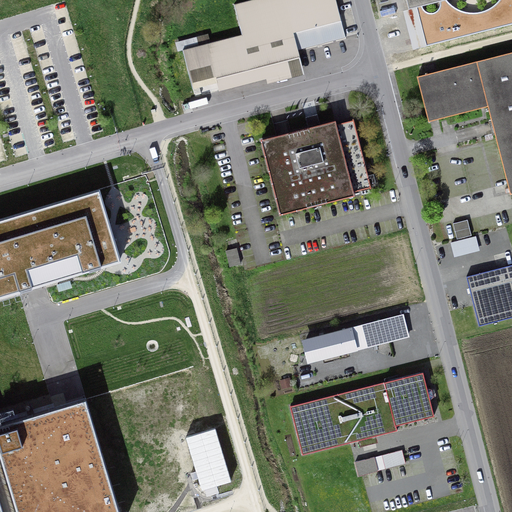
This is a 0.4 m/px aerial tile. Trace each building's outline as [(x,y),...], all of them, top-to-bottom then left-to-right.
[(255,0),(234,6),(241,36),(205,45),(218,93),(290,74),(285,54),(344,39),(333,0),(255,0)] [(450,0),(406,0),(409,10),(450,0)] [(511,60),(415,84),(425,122),(481,108),(502,191),(511,187),(511,60)] [(367,190),(348,122),(263,145),(281,213),(367,190)] [(99,191),(0,220),(0,298),(121,262),(99,191)] [(237,249),(226,252),(230,266),(241,263),(237,249)] [(511,265),(466,277),(479,327),(511,318),(511,265)] [(404,314),(301,341),(307,364),(410,337),(404,314)] [(423,373),(290,407),(302,455),(397,431),(396,426),(434,416),(423,373)] [(118,511),(86,402),(0,427),(0,454),(17,511),(118,511)] [(402,450),(382,455),(386,469),(405,464),(402,450)] [(0,506),(1,511),(17,511),(0,454),(0,506)]
